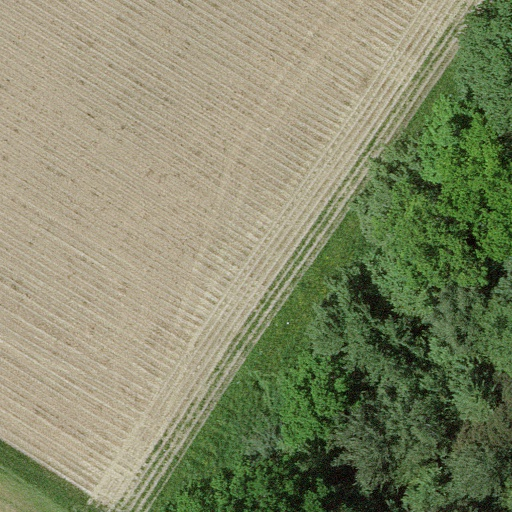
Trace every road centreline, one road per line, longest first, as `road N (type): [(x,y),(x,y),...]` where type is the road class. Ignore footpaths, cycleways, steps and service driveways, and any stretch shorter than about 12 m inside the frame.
road 1 (track): [(261,511),(511,103)]
road 2 (track): [(0,449),(105,511)]
